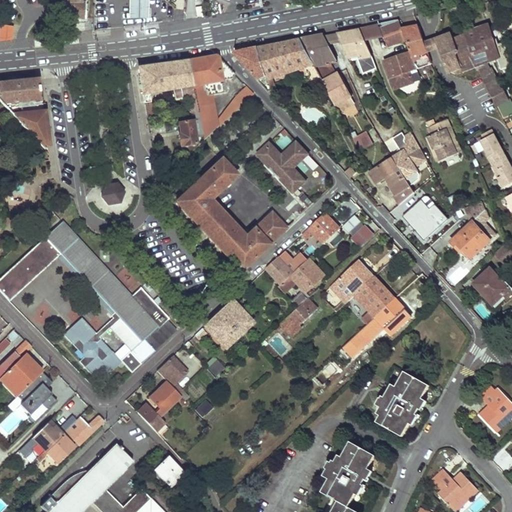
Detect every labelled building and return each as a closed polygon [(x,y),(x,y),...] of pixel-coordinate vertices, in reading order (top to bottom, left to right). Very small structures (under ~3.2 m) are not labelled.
[(85,19),(85,4),(84,3),(83,3),(82,2),(81,0),(61,0),(62,18),(85,19)] [(148,0),(128,0),(128,4),(128,18),(148,19),(148,4),(148,0)] [(399,20),(378,24),(383,37),(387,48),(406,41),(402,29),(399,20)] [(368,26),(374,39),(383,37),(378,24),(368,26)] [(0,39),(0,41),(10,40),(12,27),(1,26),(0,39)] [(374,39),(368,26),(358,28),(365,41),(374,39)] [(418,26),(402,29),(406,41),(410,53),(417,69),(431,64),(427,52),(424,43),(418,26)] [(489,91),(500,85),(491,68),(490,69),(487,64),(485,66),(483,63),(497,57),(487,26),(465,34),(475,67),(477,71),(478,70),(489,91)] [(348,30),(337,32),(348,56),(358,53),(359,58),(356,59),(363,73),(376,68),(365,41),(358,28),(348,30)] [(462,72),(475,67),(465,34),(464,35),(453,40),(452,36),(446,38),(443,36),(435,40),(438,49),(448,73),(452,72),(455,73),(457,70),(461,69),(462,72)] [(328,91),(335,106),(352,97),(338,73),(333,76),(327,65),(337,63),(323,35),(312,37),(301,39),(328,91)] [(282,43),(258,47),(267,78),(268,78),(271,88),(274,87),(272,77),(284,72),(305,66),(306,70),(308,76),(309,76),(309,81),(308,82),(310,84),(310,85),(316,97),(328,91),(301,39),(282,43)] [(427,52),(438,49),(435,40),(424,43),(427,52)] [(234,54),(258,81),(266,77),(267,78),(258,47),(248,49),(235,52),(234,54)] [(384,62),(394,90),(414,83),(410,71),(417,69),(410,53),(384,62)] [(206,58),(188,61),(198,112),(203,140),(252,94),(253,93),(247,87),(236,98),(238,99),(219,119),(218,120),(216,114),(214,104),(210,105),(207,93),(212,92),(212,95),(225,93),(222,80),(232,79),(235,74),(220,59),(216,56),(206,58)] [(139,68),(148,122),(160,120),(157,103),(151,103),(149,93),(172,90),(174,98),(188,95),(191,113),(193,113),(198,112),(188,61),(181,62),(149,66),(139,68)] [(306,70),(305,66),(284,72),(285,75),(292,73),(293,75),(306,70)] [(424,76),(432,78),(435,71),(427,68),(424,76)] [(16,81),(0,83),(0,102),(44,150),(47,148),(42,104),(35,105),(35,107),(30,108),(22,112),(20,108),(33,106),(32,100),(41,99),(39,79),(16,81)] [(511,108),(500,85),(489,91),(503,118),(511,112),(511,108)] [(443,93),(441,86),(434,89),(437,95),(443,93)] [(352,97),(335,106),(338,112),(355,102),(352,97)] [(42,104),(41,99),(32,100),(33,106),(20,108),(22,112),(30,108),(35,107),(35,105),(42,104)] [(178,135),(183,160),(203,140),(198,112),(193,113),(195,120),(189,121),(189,120),(180,121),(180,123),(179,123),(180,134),(178,135)] [(439,162),(457,154),(446,130),(450,128),(447,120),(428,128),(431,135),(428,137),(439,162)] [(461,152),(450,128),(446,130),(457,154),(461,152)] [(503,188),(511,182),(511,168),(491,130),(482,135),(484,139),(481,141),(485,149),(484,150),(488,157),(495,171),(494,172),(503,188)] [(356,133),(351,135),(360,152),(373,145),(367,133),(358,137),(356,133)] [(402,133),(393,139),(399,148),(398,152),(391,156),(393,159),(410,186),(419,180),(419,175),(414,167),(426,160),(411,133),(405,137),(402,133)] [(297,142),(282,156),(270,143),(257,155),(294,193),(306,182),(294,168),(309,154),(297,142)] [(241,272),(287,228),(272,212),(246,237),(211,200),(237,175),(222,159),(184,194),(176,202),(179,205),(214,243),(215,244),(218,247),(227,256),(226,256),(241,272)] [(410,186),(393,159),(372,171),(379,182),(380,183),(386,179),(390,186),(389,186),(395,196),(394,197),(400,206),(414,193),(410,186)] [(345,173),(350,178),(356,173),(351,168),(345,173)] [(370,173),(377,185),(380,183),(379,182),(372,171),(370,173)] [(110,203),(118,202),(122,194),(115,186),(107,188),(104,197),(110,203)] [(454,212),(465,208),(460,194),(449,198),(454,212)] [(426,231),(431,236),(449,220),(444,214),(441,216),(436,210),(440,206),(434,199),(429,203),(424,198),(405,215),(413,225),(411,227),(420,237),(426,231)] [(482,201),(464,208),(467,216),(472,222),(451,243),(459,251),(461,249),(471,259),(497,235),(485,223),(489,219),(482,201)] [(340,230),(325,214),(302,235),(306,240),(314,232),(321,241),(316,245),(320,248),(340,230)] [(354,216),(344,226),(350,233),(361,223),(354,216)] [(131,373),(175,332),(143,297),(146,295),(140,288),(131,297),(62,221),(0,277),(0,291),(9,301),(60,254),(115,313),(120,319),(108,329),(129,352),(120,361),(121,362),(131,373)] [(361,223),(350,233),(353,236),(364,226),(361,223)] [(353,236),(351,238),(361,248),(373,236),(364,226),(353,236)] [(511,260),(511,251),(508,242),(495,253),(507,266),(511,260)] [(279,258),(293,273),(307,260),(302,254),(290,265),(281,255),(279,258)] [(281,285),(293,274),(293,273),(279,258),(267,269),(281,285)] [(305,293),(324,276),(309,259),(293,274),(281,285),(279,287),(285,294),(296,283),(305,293)] [(354,296),(374,277),(359,260),(330,288),(343,303),(339,307),(340,309),(345,304),(354,296)] [(489,295),(496,302),(510,290),(490,269),(474,284),(486,297),(489,295)] [(374,277),(354,296),(375,317),(395,299),(374,277)] [(143,297),(175,332),(177,331),(167,320),(168,319),(146,295),(143,297)] [(302,295),(294,301),(298,307),(306,300),(302,295)] [(409,307),(398,295),(395,299),(405,310),(409,307)] [(496,302),(489,295),(486,297),(494,305),(496,302)] [(300,325),(317,309),(308,299),(280,325),(292,338),(303,328),(300,325)] [(405,310),(395,299),(375,317),(366,325),(367,326),(344,347),(352,356),(353,357),(365,346),(363,345),(383,326),(384,327),(391,335),(411,316),(405,310)] [(215,337),(225,348),(253,323),(243,312),(241,314),(230,302),(206,324),(217,336),(215,337)] [(108,329),(120,319),(115,313),(111,316),(113,319),(96,334),(99,337),(108,329)] [(98,373),(103,379),(121,362),(120,361),(99,337),(96,334),(81,318),(63,335),(84,357),(79,362),(93,378),(98,373)] [(365,346),(384,327),(383,326),(363,345),(365,346)] [(206,334),(202,329),(184,345),(189,350),(206,334)] [(7,336),(0,343),(0,354),(13,342),(7,336)] [(0,366),(0,378),(25,354),(31,348),(25,342),(0,366)] [(348,360),(352,356),(344,347),(340,351),(348,360)] [(42,372),(25,354),(0,378),(0,382),(16,398),(18,396),(42,372)] [(172,357),(157,371),(167,382),(169,384),(172,387),(187,373),(172,357)] [(208,369),(217,377),(226,368),(217,359),(208,369)] [(46,389),(52,383),(42,372),(18,396),(23,402),(23,403),(32,413),(30,415),(28,416),(35,423),(57,401),(51,395),(52,394),(46,389)] [(421,402),(429,386),(405,372),(396,387),(392,385),(386,394),(400,402),(398,405),(385,397),(383,400),(384,401),(377,414),(380,416),(377,422),(403,437),(411,421),(410,421),(417,408),(411,404),(414,398),(421,402)] [(169,384),(167,382),(150,398),(152,401),(169,384)] [(155,432),(164,424),(158,418),(181,397),(178,394),(172,387),(169,384),(152,401),(160,409),(154,414),(145,405),(137,413),(155,432)] [(490,384),(479,395),(484,401),(489,396),(496,403),(491,408),(488,406),(479,415),(495,431),(509,417),(511,420),(511,418),(511,403),(498,388),(495,390),(490,384)] [(186,386),(178,394),(181,397),(184,401),(192,393),(186,386)] [(385,397),(398,405),(400,402),(386,394),(385,397)] [(20,405),(23,403),(23,402),(18,396),(16,398),(7,406),(13,412),(20,405)] [(488,406),(491,408),(496,403),(489,396),(484,401),(488,406)] [(417,408),(421,402),(414,398),(411,404),(417,408)] [(202,408),(209,415),(216,409),(209,401),(202,408)] [(23,403),(20,405),(30,415),(32,413),(23,403)] [(80,417),(79,417),(75,421),(72,424),(62,434),(45,450),(36,459),(39,463),(48,454),(57,463),(74,446),(71,443),(74,440),(80,446),(104,422),(99,416),(88,426),(80,417)] [(495,431),(497,434),(511,420),(509,417),(495,431)] [(59,430),(62,434),(75,421),(72,418),(59,430)] [(47,424),(55,433),(58,429),(50,421),(47,424)] [(45,450),(62,434),(59,430),(58,429),(55,433),(47,424),(35,435),(44,444),(41,446),(45,450)] [(32,438),(41,446),(44,444),(35,435),(32,438)] [(367,472),(375,456),(350,442),(342,457),(338,455),(333,464),(346,472),(342,478),(329,471),(327,469),(323,476),(329,479),(322,492),(338,501),(332,511),(357,511),(348,507),(357,492),(356,491),(363,478),(358,475),(362,469),(367,472)] [(132,461),(116,445),(91,470),(79,482),(73,476),(69,479),(64,483),(49,497),(56,504),(50,510),(48,511),(81,511),(91,502),(104,490),(132,461)] [(170,488),(184,473),(168,456),(153,471),(170,488)] [(329,471),(342,478),(346,472),(333,464),(329,471)] [(358,475),(363,478),(367,472),(362,469),(358,475)] [(449,475),(443,469),(432,480),(441,490),(438,494),(454,510),(468,497),(471,499),(479,491),(461,472),(453,479),(447,484),(444,480),(449,475)] [(73,476),(79,482),(91,470),(90,470),(85,472),(79,473),(74,476),(73,476)] [(447,484),(453,479),(449,475),(444,480),(447,484)] [(104,490),(91,502),(100,511),(125,511),(122,508),(104,490)] [(140,490),(122,508),(125,511),(163,511),(150,498),(150,499),(140,490)] [(43,503),(50,510),(56,504),(49,497),(43,503)] [(454,510),(455,511),(457,511),(471,499),(468,497),(454,510)]
